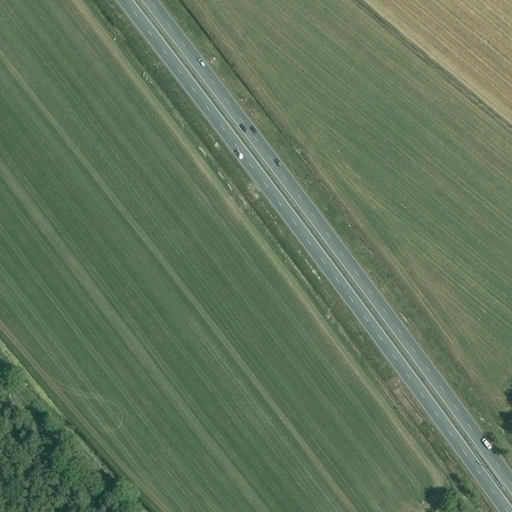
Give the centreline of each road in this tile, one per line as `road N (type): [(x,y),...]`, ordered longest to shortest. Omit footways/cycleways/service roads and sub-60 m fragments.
road 1 (trunk): [(123,0),(506,511)]
road 2 (trunk): [(511,484),(148,0)]
